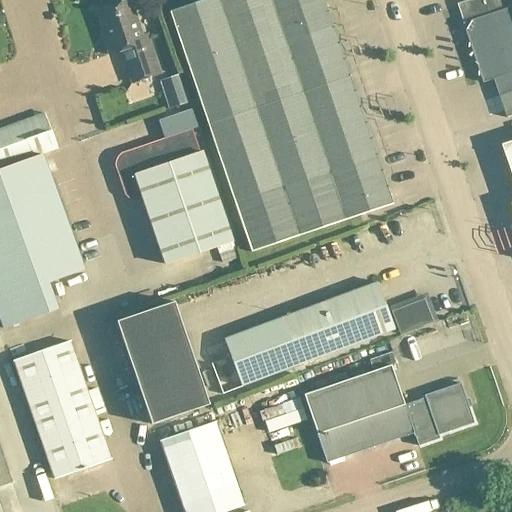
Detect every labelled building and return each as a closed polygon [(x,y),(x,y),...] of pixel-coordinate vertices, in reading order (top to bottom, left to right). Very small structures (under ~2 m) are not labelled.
[(320,0),(212,0),(168,15),(250,257),(391,209),(320,0)] [(511,0),(480,0),(456,8),(482,87),(492,83),(505,122),(507,122),(506,121),(511,119),(511,0)] [(127,3),(94,14),(105,45),(103,46),(107,59),(120,55),(131,87),(157,78),(145,41),(141,42),(127,3)] [(55,153),(42,118),(0,132),(0,172),(40,159),(55,153)] [(115,166),(114,171),(124,199),(127,201),(131,204),(135,204),(140,203),(162,269),(214,251),(218,261),(234,255),(201,157),(197,158),(190,136),(120,160),(117,162),(115,166)] [(511,228),(507,230),(511,244),(511,145),(501,149),(504,157),(502,160),(506,162),(511,181),(511,207),(510,208),(511,212),(511,228)] [(0,172),(0,329),(0,331),(55,311),(46,284),(82,271),(75,251),(40,159),(0,172)] [(279,321),(279,322),(223,343),(240,388),(297,367),(390,333),(373,286),(279,321)] [(421,302),(388,315),(397,338),(430,326),(421,302)] [(207,407),(172,304),(114,324),(149,427),(207,407)] [(68,345),(11,365),(52,483),(109,463),(68,345)] [(387,369),(300,398),(313,437),(323,466),(409,437),(411,440),(414,449),(436,442),(435,439),(470,427),(457,387),(420,399),(421,402),(401,408),(387,369)] [(157,443),(180,511),(227,511),(243,507),(214,424),(157,443)] [(0,488),(9,486),(0,461),(0,488)]
